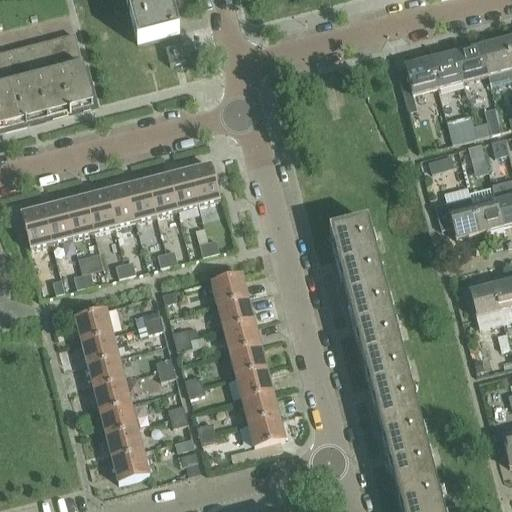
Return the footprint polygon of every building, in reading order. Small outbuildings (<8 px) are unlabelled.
[(169,0),(125,0),(138,49),(179,38),(172,10),(175,2),(169,0)] [(75,40),(52,46),(70,116),(93,110),(75,40)] [(511,72),(505,45),(480,52),(488,81),(491,93),(511,87),(511,72)] [(52,46),(30,52),(48,122),(70,116),(52,46)] [(185,63),(184,57),(182,50),(166,54),(170,71),(186,66),(185,63)] [(30,52),(8,58),(26,128),(48,122),(30,52)] [(480,52),(455,58),(463,88),(488,81),(480,52)] [(8,58),(0,60),(0,118),(4,133),(26,128),(8,58)] [(455,58),(430,65),(438,94),(463,88),(455,58)] [(430,65),(405,71),(408,83),(399,85),(405,109),(414,107),(412,101),(438,94),(430,65)] [(491,140),(502,137),(496,114),(485,117),(491,140)] [(471,121),(446,127),(452,150),(477,144),(474,132),(471,121)] [(504,145),(491,148),(495,163),(508,160),(504,145)] [(440,165),(429,168),(432,179),(443,176),(440,165)] [(211,171),(189,176),(199,212),(221,207),(211,171)] [(471,173),(463,175),(467,190),(475,188),(471,173)] [(467,190),(463,175),(455,178),(458,192),(467,190)] [(189,176),(168,182),(178,218),(199,212),(189,176)] [(168,182),(147,187),(157,223),(178,218),(168,182)] [(147,187),(127,192),(136,229),(157,223),(147,187)] [(127,192),(106,198),(115,234),(136,229),(127,192)] [(106,198),(85,203),(94,239),(115,234),(106,198)] [(511,202),(496,207),(503,233),(511,230),(511,202)] [(85,203),(64,209),(73,245),(94,239),(85,203)] [(480,239),(473,213),(470,203),(435,213),(441,237),(453,234),(456,245),(480,239)] [(496,207),(473,213),(480,239),(503,233),(496,207)] [(64,209),(43,214),(52,250),(73,245),(64,209)] [(43,214),(21,220),(30,256),(52,250),(43,214)] [(368,225),(329,235),(346,300),(385,290),(368,225)] [(216,246),(208,248),(211,261),(220,259),(216,246)] [(208,248),(200,250),(203,263),(211,261),(208,248)] [(175,257),(166,259),(169,272),(178,270),(175,257)] [(166,259),(158,261),(161,274),(169,272),(166,259)] [(133,268),(124,270),(128,283),(136,281),(133,268)] [(124,270),(116,272),(119,285),(128,283),(124,270)] [(91,279),(82,281),(86,294),(94,291),(91,279)] [(82,281),(74,283),(77,296),(86,294),(82,281)] [(211,289),(217,313),(248,304),(242,281),(211,289)] [(61,286),(53,288),(56,301),(65,299),(61,286)] [(511,286),(493,291),(503,330),(511,327),(511,319),(511,314),(511,313),(511,286)] [(385,290),(346,300),(363,365),(402,354),(385,290)] [(503,330),(493,291),(470,297),(471,302),(469,304),(472,306),(480,336),(503,330)] [(163,301),(165,311),(180,307),(178,297),(163,301)] [(248,304),(217,313),(223,336),(255,328),(248,304)] [(75,324),(82,348),(113,340),(106,316),(75,324)] [(144,322),(146,331),(161,327),(159,318),(144,322)] [(161,327),(146,331),(149,340),(163,336),(161,327)] [(255,328),(223,336),(229,359),(261,351),(255,328)] [(173,340),(175,349),(190,345),(188,336),(173,340)] [(113,340),(82,348),(88,372),(119,363),(113,340)] [(510,354),(506,340),(498,342),(501,356),(510,354)] [(190,345),(175,349),(178,358),(192,354),(190,345)] [(261,351),(229,359),(236,383),(267,375),(261,351)] [(402,354),(363,365),(380,429),(419,419),(402,354)] [(119,363),(88,372),(94,395),(125,387),(119,363)] [(156,369),(158,378),(173,374),(171,365),(156,369)] [(482,365),(474,367),(476,378),(484,376),(482,365)] [(173,374),(158,378),(161,387),(176,383),(173,374)] [(267,375),(236,383),(242,406),(273,398),(267,375)] [(185,386),(187,395),(202,392),(200,382),(185,386)] [(125,387),(94,395),(100,418),(131,410),(125,387)] [(202,392),(187,395),(190,405),(205,401),(202,392)] [(273,398),(242,406),(248,430),(279,422),(273,398)] [(131,410),(100,418),(106,442),(137,434),(131,410)] [(168,416),(171,425),(186,421),(183,412),(168,416)] [(419,419),(380,429),(396,493),(435,483),(419,419)] [(186,421),(171,425),(173,434),(188,430),(186,421)] [(279,422),(248,430),(254,454),(285,446),(279,422)] [(197,433),(200,442),(214,438),(212,429),(197,433)] [(137,434),(106,442),(112,465),(143,457),(137,434)] [(214,438),(200,442),(202,451),(217,448),(214,438)] [(511,473),(511,441),(502,444),(510,474),(511,473)] [(143,457),(112,465),(118,489),(150,481),(143,457)] [(198,468),(195,459),(181,463),(183,472),(198,468)] [(442,511),(435,483),(396,493),(401,511),(442,511)]
